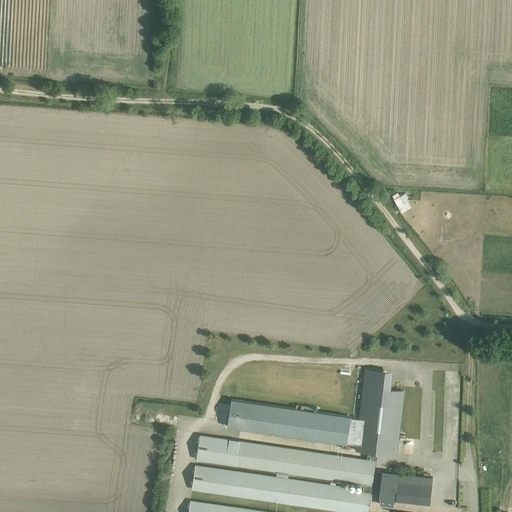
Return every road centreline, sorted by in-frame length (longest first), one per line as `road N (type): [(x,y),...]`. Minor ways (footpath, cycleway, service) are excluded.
road 1 (track): [(464,324),(366,189),(288,114),(0,92)]
road 2 (track): [(476,456),(464,324)]
